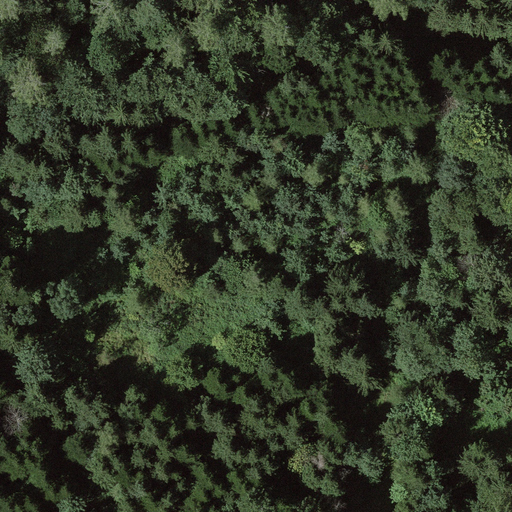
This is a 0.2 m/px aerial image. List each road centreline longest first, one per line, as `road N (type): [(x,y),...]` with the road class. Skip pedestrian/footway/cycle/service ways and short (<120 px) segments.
road 1 (track): [(511,339),(493,511)]
road 2 (track): [(490,0),(511,131)]
